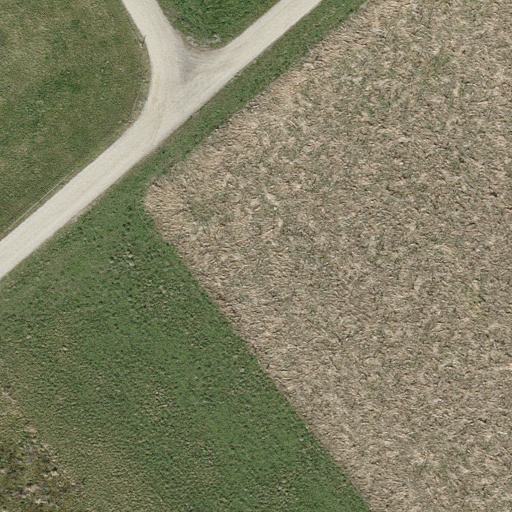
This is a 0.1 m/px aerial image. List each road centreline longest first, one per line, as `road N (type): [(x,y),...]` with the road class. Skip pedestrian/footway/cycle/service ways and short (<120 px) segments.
road 1 (track): [(135,0),(192,99),(0,262)]
road 2 (track): [(192,99),(306,0)]
